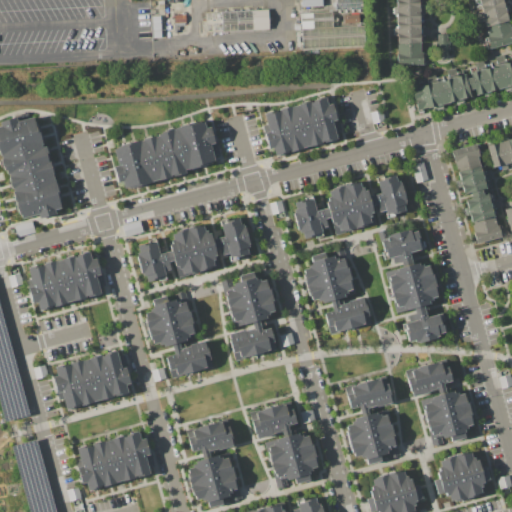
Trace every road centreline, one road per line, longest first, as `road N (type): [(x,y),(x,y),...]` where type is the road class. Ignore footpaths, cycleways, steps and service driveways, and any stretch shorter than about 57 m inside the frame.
road 1 (residential): [(511,109),(0,251)]
road 2 (residential): [(348,511),(255,182)]
road 3 (residential): [(511,452),(426,135)]
road 4 (residential): [(105,222),(183,511)]
road 5 (residential): [(0,274),(66,511)]
